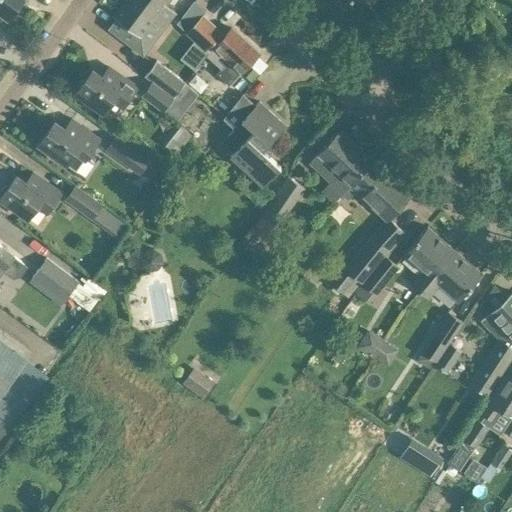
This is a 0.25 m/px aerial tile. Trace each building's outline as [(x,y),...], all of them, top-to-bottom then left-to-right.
[(0,0),(0,12),(8,19),(21,0),(0,0)] [(167,0),(124,0),(113,15),(117,17),(109,28),(144,54),(176,12),(165,4),(167,0)] [(186,13),(177,24),(187,32),(197,21),(186,13)] [(229,84),(244,68),(245,68),(259,53),(231,28),(222,38),(220,35),(222,33),(203,15),(197,21),(187,32),(206,50),(212,43),(215,46),(207,55),(221,69),(217,73),(229,84)] [(156,60),(144,76),(152,82),(172,98),(185,82),(156,60)] [(138,88),(125,78),(109,67),(102,76),(92,69),(84,79),(80,80),(77,85),(77,89),(76,92),(103,112),(111,102),(122,110),(138,88)] [(162,111),(172,98),(152,82),(142,96),(162,111)] [(236,126),(227,136),(227,146),(234,152),(231,155),(263,185),(280,167),(269,156),(270,154),(271,152),(271,148),(270,146),(269,144),(285,125),(259,101),(254,106),(236,126)] [(98,138),(87,130),(71,119),(64,128),(54,121),(38,144),(75,170),(98,138)] [(173,148),(188,128),(176,119),(161,138),(173,148)] [(334,202),(341,194),(373,160),(339,129),(315,155),(309,161),(330,180),(321,189),(334,202)] [(138,174),(148,161),(115,137),(105,150),(138,174)] [(373,160),(341,194),(346,200),(354,192),(387,222),(411,195),(373,160)] [(62,193),(49,184),(33,172),(26,182),(16,175),(8,185),(4,186),(1,191),(1,195),(0,196),(0,197),(28,218),(36,207),(46,214),(62,193)] [(269,237),(304,188),(287,177),(253,227),(269,237)] [(91,219),(101,206),(74,186),(64,200),(91,219)] [(419,291),(455,250),(427,226),(404,254),(423,270),(411,284),(419,291)] [(362,283),(385,255),(394,245),(377,229),(345,269),(332,284),(347,297),(360,281),(362,283)] [(27,268),(14,257),(15,256),(1,246),(2,246),(0,244),(0,288),(1,287),(0,286),(0,275),(2,273),(10,280),(19,277),(27,268)] [(160,255),(152,250),(144,252),(139,259),(141,268),(148,271),(156,270),(162,264),(160,255)] [(455,250),(419,291),(428,298),(439,284),(458,301),(482,273),(455,250)] [(368,303),(376,294),(399,266),(385,255),(362,283),(354,292),(368,303)] [(65,300),(79,281),(47,257),(32,276),(65,300)] [(504,335),(511,343),(511,292),(481,321),(488,329),(492,326),(502,337),(504,335)] [(436,362),(463,321),(448,311),(421,352),(436,362)] [(374,325),(360,339),(387,364),(400,350),(374,325)] [(0,395),(31,353),(0,329),(0,395)] [(511,356),(511,346),(511,347),(498,337),(468,382),(487,395),(511,356)] [(449,346),(434,368),(446,376),(461,354),(449,346)] [(195,368),(184,383),(203,396),(214,381),(195,368)] [(511,416),(511,372),(508,378),(506,376),(482,413),(492,420),(500,409),(511,417),(511,416)] [(476,419),(446,465),(460,474),(490,427),(476,419)] [(411,440),(400,458),(433,479),(444,461),(411,440)] [(466,472),(479,478),(486,464),(473,458),(466,472)] [(372,497),(366,507),(373,511),(379,501),(372,497)] [(379,501),(373,511),(381,511),(386,505),(379,501)]
